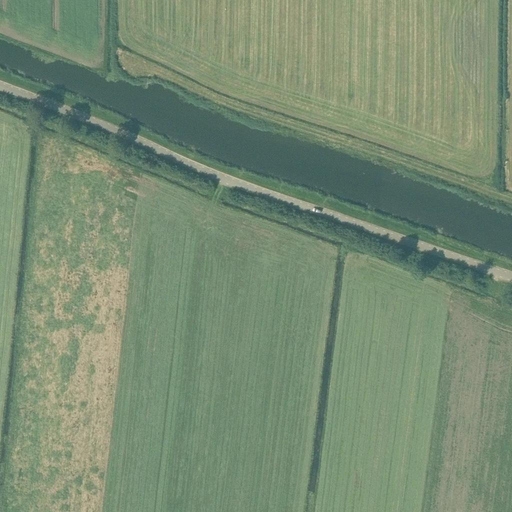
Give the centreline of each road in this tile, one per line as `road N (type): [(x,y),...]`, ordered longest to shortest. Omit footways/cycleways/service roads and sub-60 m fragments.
road 1 (tertiary): [(0,88),(266,197),(511,276)]
road 2 (track): [(133,61),(511,200)]
